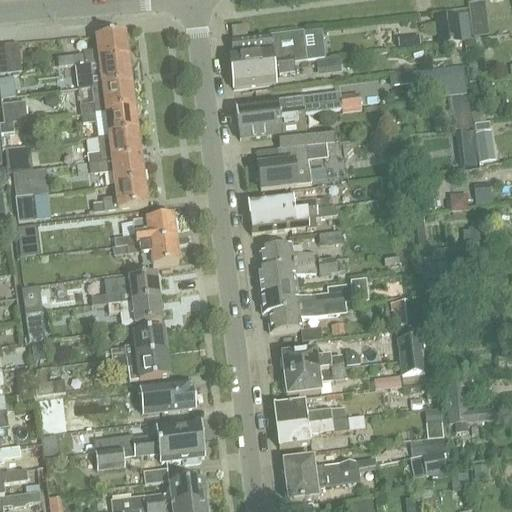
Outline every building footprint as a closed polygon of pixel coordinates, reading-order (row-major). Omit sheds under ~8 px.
[(468,7),(470,15),(485,13),(484,4),(468,7)] [(459,45),(455,17),(436,20),(439,47),(459,45)] [(245,28),(231,30),(232,40),(246,38),(245,28)] [(249,42),(250,54),(233,56),(232,56),(228,57),(231,73),(294,67),(306,66),(305,57),(302,35),(249,42)] [(83,55),(83,57),(58,60),(60,70),(74,68),(77,67),(128,60),(125,36),(95,40),(96,48),(96,51),(96,53),(83,55)] [(19,67),(18,47),(6,48),(8,73),(20,72),(19,67)] [(0,74),(8,73),(6,48),(0,48),(0,74)] [(129,71),(128,60),(77,67),(74,68),(77,92),(92,91),(132,86),(129,71)] [(340,61),(316,64),(318,78),(342,75),(340,61)] [(295,74),(294,67),(231,73),(233,92),(253,90),(275,87),(274,77),(295,74)] [(464,69),(434,71),(437,100),(467,97),(464,69)] [(83,118),(135,111),(132,86),(92,91),(94,107),(82,108),(83,118)] [(322,98),(301,101),(302,109),(304,117),(341,112),(339,99),(339,96),(322,98)] [(359,96),(339,99),(341,112),(360,110),(359,96)] [(48,99),(44,103),(45,109),(50,112),(56,111),(59,107),(58,101),(53,98),(48,99)] [(466,99),(447,101),(450,133),(469,131),(466,99)] [(277,103),(235,109),(238,126),(304,117),(302,109),(278,112),(277,103)] [(4,128),(14,127),(14,126),(27,124),(25,105),(1,107),(4,128)] [(138,135),(135,111),(83,118),(84,127),(96,125),(98,141),(138,135)] [(304,117),(238,126),(240,144),(281,138),(302,136),(306,136),(305,126),(304,117)] [(475,128),(476,135),(490,133),(489,126),(475,128)] [(14,127),(4,128),(0,128),(1,138),(15,137),(14,127)] [(302,136),(281,138),(282,152),(326,148),(332,147),(331,133),(306,136),(302,136)] [(138,135),(98,141),(97,141),(99,155),(87,157),(88,167),(142,160),(138,135)] [(457,150),(473,148),(472,136),(456,137),(457,150)] [(260,194),(296,189),(311,187),(309,173),(308,164),(327,162),(326,148),(282,152),(284,166),(257,170),(258,175),(254,177),(255,184),(259,186),(260,194)] [(29,149),(5,153),(8,176),(32,173),(29,149)] [(495,164),(493,151),(478,154),(480,166),(495,164)] [(115,189),(145,185),(142,160),(88,167),(77,169),(78,179),(112,175),(115,189)] [(26,175),(12,177),(15,201),(30,200),(26,175)] [(409,179),(389,182),(394,225),(414,222),(409,179)] [(431,181),(415,182),(418,215),(433,214),(431,181)] [(148,211),(145,185),(115,189),(116,201),(104,203),(104,206),(92,207),(94,217),(148,211)] [(478,191),(474,197),(476,210),(493,207),(490,190),(478,191)] [(467,197),(449,198),(449,205),(450,214),(450,216),(468,214),(467,197)] [(250,221),(316,213),(328,212),(327,201),(293,205),(292,198),(248,204),(250,221)] [(30,200),(15,201),(18,226),(35,225),(33,200),(30,200)] [(341,210),(328,212),(316,213),(250,221),(252,237),(309,230),(308,223),(342,219),(341,210)] [(423,218),(415,219),(419,255),(427,254),(423,218)] [(105,252),(114,251),(176,243),(173,219),(133,224),(135,239),(111,242),(111,240),(101,241),(103,252),(105,252)] [(485,229),(468,230),(468,234),(468,243),(468,246),(485,245),(485,229)] [(32,230),(16,232),(20,261),(36,259),(32,230)] [(342,248),(340,235),(327,237),(328,249),(342,248)] [(179,267),(176,243),(114,251),(115,259),(140,256),(140,258),(151,256),(153,270),(179,267)] [(262,273),(314,266),(313,256),(292,259),(291,248),(259,252),(262,273)] [(464,250),(444,253),(447,275),(467,272),(464,250)] [(398,259),(383,261),(384,269),(399,267),(398,259)] [(336,277),(335,263),(317,266),(319,279),(336,277)] [(256,274),(259,296),(297,292),(295,280),(316,277),(314,266),(262,273),(256,274)] [(156,278),(117,283),(104,284),(106,300),(92,301),(93,310),(109,308),(122,306),(132,305),(159,301),(156,278)] [(38,290),(21,293),(25,319),(41,317),(42,317),(38,290)] [(347,308),(346,299),(346,296),(298,302),(297,292),(259,296),(262,319),(267,318),(320,311),(347,308)] [(162,325),(159,301),(132,305),(122,306),(109,308),(110,315),(123,314),(133,313),(135,328),(162,325)] [(423,302),(406,304),(409,329),(427,328),(423,302)] [(347,308),(320,311),(267,318),(270,338),(302,333),(301,324),(321,321),(348,318),(347,308)] [(41,317),(25,319),(27,331),(42,329),(41,317)] [(399,363),(423,360),(422,352),(432,351),(429,330),(396,334),(399,363)] [(110,354),(111,363),(137,360),(166,356),(163,333),(134,337),(135,351),(110,354)] [(43,345),(30,347),(32,365),(45,363),(43,345)] [(285,380),(343,372),(342,360),(316,363),(315,354),(282,359),(282,362),(280,364),(281,370),(284,372),(285,380)] [(166,356),(137,360),(111,363),(112,373),(138,370),(140,384),(169,381),(166,356)] [(425,375),(423,360),(399,363),(401,378),(425,375)] [(345,383),(343,372),(285,380),(286,388),(284,390),(285,396),(287,397),(288,400),(321,396),(320,386),(345,383)] [(45,373),(33,375),(36,400),(65,397),(64,384),(46,385),(45,373)] [(400,381),(389,382),(390,392),(401,391),(400,381)] [(195,408),(196,406),(195,398),(193,396),(193,393),(191,393),(190,386),(140,393),(144,418),(195,411),(195,408)] [(437,386),(426,387),(426,404),(438,403),(437,386)] [(420,402),(410,403),(411,413),(421,412),(420,402)] [(332,424),(330,413),(305,416),(304,406),(274,410),(277,431),(332,424)] [(344,411),(330,413),(332,424),(345,422),(344,411)] [(466,436),(465,425),(494,423),(493,412),(451,416),(451,427),(453,427),(454,437),(466,436)] [(308,438),(333,434),(364,430),(363,420),(345,422),(332,424),(277,431),(279,451),(310,447),(308,438)] [(109,455),(201,444),(199,425),(157,431),(157,438),(132,441),(132,439),(107,442),(109,455)] [(441,428),(426,430),(427,443),(443,441),(441,428)] [(421,444),(409,446),(412,461),(423,459),(445,454),(443,441),(427,443),(421,444)] [(203,461),(201,444),(109,455),(95,457),(97,474),(124,470),(123,462),(160,457),(161,466),(182,464),(182,467),(184,469),(199,467),(201,464),(201,461),(203,461)] [(0,467),(3,467),(2,464),(22,461),(21,452),(0,454),(0,467)] [(423,459),(426,479),(431,478),(448,476),(445,454),(423,459)] [(281,469),(282,476),(285,477),(286,486),(339,479),(339,477),(356,474),(375,469),(375,464),(314,472),(313,462),(283,466),(283,468),(281,469)] [(487,467),(473,469),(475,483),(489,482),(487,467)] [(166,474),(162,474),(143,476),(144,488),(168,485),(166,474)] [(358,486),(356,474),(339,477),(339,479),(286,486),(287,493),(284,495),(285,500),(287,502),(288,505),(321,501),(319,492),(342,489),(342,488),(358,486)] [(26,475),(0,478),(0,501),(4,501),(2,488),(27,485),(26,475)] [(467,477),(451,478),(452,494),(468,492),(467,477)] [(147,511),(206,505),(205,498),(207,496),(206,489),(203,487),(203,485),(201,486),(197,484),(185,485),(182,488),(169,490),(170,498),(112,505),(112,511),(147,511)] [(4,501),(0,501),(0,511),(7,511),(11,511),(12,511),(16,511),(25,511),(26,510),(42,507),(41,496),(4,501)] [(48,502),(49,511),(61,511),(60,501),(48,502)] [(405,511),(419,511),(418,502),(405,504),(405,511)] [(372,511),(371,503),(354,506),(355,511),(372,511)]
